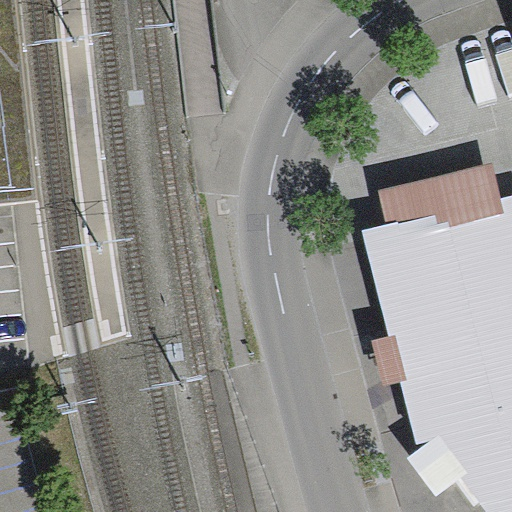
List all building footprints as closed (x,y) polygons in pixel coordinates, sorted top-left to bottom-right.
[(0,0),(0,205),(36,202),(15,0),(0,0)] [(389,236),(501,208),(491,171),(379,200),(389,236)] [(389,236),(362,243),(369,273),(388,349),(399,395),(414,455),(436,450),(463,489),(479,511),(511,511),(511,205),(501,208),(389,236)] [(399,395),(388,349),(372,354),(383,398),(399,395)] [(463,489),(436,450),(408,471),(437,508),(463,489)]
